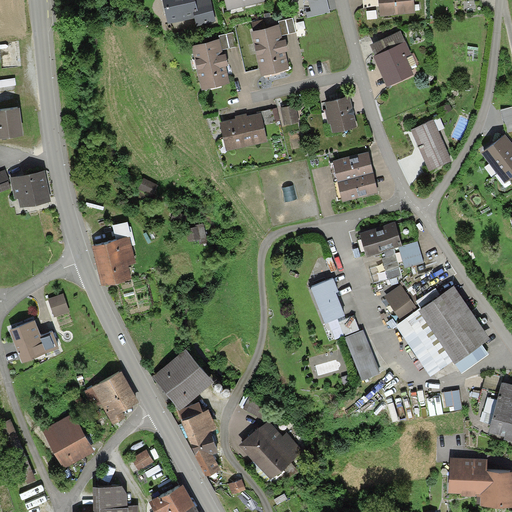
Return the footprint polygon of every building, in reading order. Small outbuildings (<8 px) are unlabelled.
[(163,0),(168,24),(195,18),(193,12),(198,11),(195,0),(163,0)] [(211,0),(195,0),(198,11),(193,12),(195,18),(197,26),(216,22),(211,0)] [(225,0),(228,10),(266,2),(265,0),(225,0)] [(327,0),(318,0),(308,0),(311,12),(306,13),(308,19),(330,12),(327,0)] [(378,0),(379,7),(380,17),(416,14),(414,0),(378,0)] [(280,26),(282,36),(296,33),(293,19),(279,22),(280,26)] [(250,33),(262,77),(291,70),(286,53),(289,53),(288,46),(286,40),(284,41),(282,36),(280,26),(250,33)] [(371,46),(376,56),(405,42),(401,32),(371,46)] [(220,40),(223,50),(237,47),(233,33),(219,36),(220,40)] [(191,47),(202,92),(231,84),(226,67),(229,67),(227,60),(226,55),(224,55),(223,50),(220,40),(191,47)] [(376,56),(374,57),(387,87),(415,75),(407,56),(411,54),(406,42),(405,42),(376,56)] [(16,77),(0,79),(0,85),(17,83),(16,77)] [(349,96),(325,103),(333,133),(357,127),(352,105),(349,96)] [(448,102),(439,106),(442,112),(451,108),(448,102)] [(0,134),(23,132),(19,104),(0,106),(0,134)] [(285,126),(299,123),(295,106),(281,109),(285,126)] [(261,114),(264,125),(280,121),(277,109),(261,112),(261,114)] [(235,120),(220,123),(227,152),(268,143),(264,125),(261,114),(247,117),(247,115),(242,116),(235,118),(235,120)] [(434,116),(411,125),(413,130),(429,167),(451,157),(434,116)] [(511,140),(505,131),(481,148),(504,180),(511,174),(511,140)] [(369,148),(333,156),(338,177),(374,168),(373,164),(369,148)] [(44,167),(11,175),(15,197),(19,196),(21,203),(51,197),(48,184),(44,167)] [(374,168),(338,177),(343,198),(379,190),(376,177),(374,168)] [(5,169),(0,171),(0,189),(11,185),(5,169)] [(140,187),(155,195),(160,185),(145,177),(140,187)] [(171,212),(170,218),(182,220),(183,214),(171,212)] [(396,220),(360,230),(366,253),(399,244),(402,243),(396,220)] [(201,223),(186,226),(189,240),(204,236),(201,223)] [(131,234),(93,242),(97,262),(101,280),(132,273),(130,262),(137,261),(131,234)] [(402,243),(399,244),(405,266),(424,260),(418,239),(402,243)] [(390,278),(404,275),(400,260),(402,260),(399,248),(383,252),(390,278)] [(334,274),(311,282),(312,284),(325,318),(328,317),(337,314),(341,312),(344,311),(345,311),(336,288),(339,287),(334,274)] [(491,334),(454,281),(419,304),(420,306),(455,357),(462,368),(489,351),(485,345),(481,340),(491,334)] [(402,283),(385,294),(399,316),(416,305),(415,304),(418,302),(409,289),(407,290),(402,283)] [(325,318),(312,284),(309,285),(323,319),(325,318)] [(63,292),(49,297),(56,314),(70,309),(63,292)] [(431,372),(455,357),(420,306),(396,321),(431,372)] [(346,317),(344,311),(341,312),(337,314),(339,320),(346,317)] [(339,320),(337,314),(328,317),(335,337),(344,334),(339,320)] [(35,316),(9,325),(16,343),(22,359),(60,344),(53,326),(41,331),(35,316)] [(381,370),(363,327),(345,334),(362,378),(381,370)] [(187,345),(153,374),(179,407),(215,377),(187,345)] [(122,369),(85,389),(94,405),(99,402),(102,401),(113,422),(125,415),(121,407),(138,398),(122,369)] [(482,386),(499,391),(502,379),(485,374),(482,386)] [(499,391),(489,428),(504,432),(503,435),(511,437),(511,380),(502,377),(502,379),(499,391)] [(456,405),(457,410),(465,408),(461,388),(445,391),(448,406),(456,405)] [(79,391),(70,396),(78,411),(87,406),(79,391)] [(272,404),(250,393),(243,406),(266,417),(272,404)] [(180,407),(183,415),(203,407),(199,398),(180,407)] [(183,415),(181,416),(192,443),(214,433),(211,427),(217,425),(209,404),(203,407),(183,415)] [(77,410),(44,427),(64,464),(96,447),(93,440),(85,425),(77,410)] [(269,416),(240,441),(262,466),(270,476),(303,448),(288,430),(284,433),(269,416)] [(11,417),(0,421),(0,429),(20,480),(34,475),(11,417)] [(89,423),(85,425),(93,440),(97,438),(89,423)] [(220,447),(214,433),(192,443),(196,451),(194,452),(205,474),(221,466),(214,450),(220,447)] [(147,448),(131,457),(138,469),(154,460),(147,448)] [(462,489),(462,491),(477,491),(477,501),(511,502),(511,466),(488,465),(488,455),(450,453),(449,488),(462,489)] [(236,478),(228,482),(233,494),(240,490),(246,489),(242,477),(236,478)] [(184,479),(150,498),(158,511),(175,511),(196,501),(184,479)] [(121,480),(92,481),(93,509),(101,509),(101,511),(137,511),(138,501),(127,502),(126,487),(121,480)] [(202,511),(196,501),(175,511),(202,511)]
